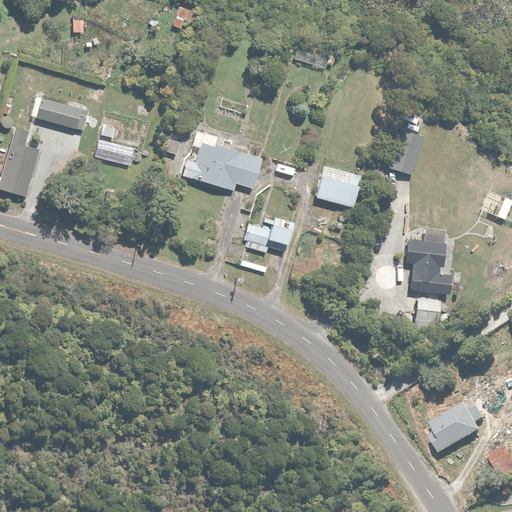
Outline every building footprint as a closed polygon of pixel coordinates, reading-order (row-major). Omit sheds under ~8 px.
[(169,24),(178,27),(180,19),(189,22),(193,10),(176,4),(169,24)] [(320,61),(330,66),(334,57),(324,52),(320,61)] [(86,110),(40,96),(34,117),(80,131),(86,110)] [(422,135),(399,128),(387,167),(410,174),(422,135)] [(27,133),(11,129),(0,174),(0,188),(25,195),(36,146),(25,144),(27,133)] [(232,144),(233,141),(192,130),(179,176),(232,191),(234,183),(249,187),(260,148),(249,145),(248,149),(232,144)] [(179,143),(166,138),(161,150),(174,155),(179,143)] [(133,149),(96,139),(92,157),(128,167),(133,149)] [(322,166),(314,197),(349,207),(357,176),(322,166)] [(492,203),(488,211),(491,213),(502,218),(509,204),(498,199),(496,204),(492,203)] [(464,231),(467,208),(458,207),(456,230),(464,231)] [(244,240),(242,246),(263,253),(265,246),(280,252),(291,220),(270,213),(265,227),(247,221),(241,239),(244,240)] [(423,227),(422,239),(405,237),(403,267),(410,268),(408,293),(447,296),(449,274),(439,273),(441,240),(442,228),(423,227)] [(435,309),(414,305),(411,327),(432,331),(435,309)] [(471,398),(463,402),(430,422),(434,430),(429,433),(439,451),(479,428),(475,420),(482,416),(476,407),(471,398)] [(511,457),(504,444),(487,454),(501,478),(511,471),(511,457)]
